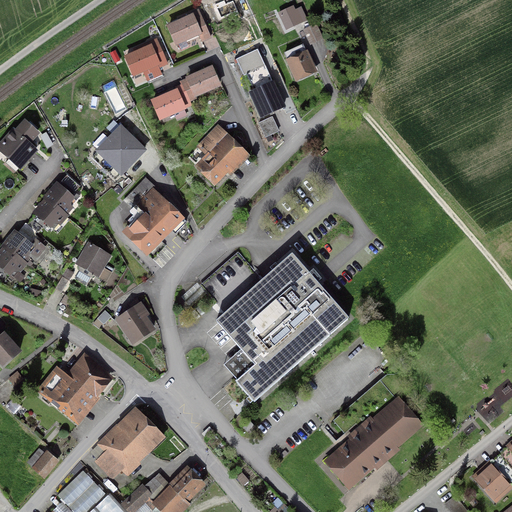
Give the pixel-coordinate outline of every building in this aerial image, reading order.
[(233,1),(217,8),(221,18),(237,11),(233,1)] [(281,11),(288,27),(300,22),(293,6),(281,11)] [(192,19),(169,29),(175,46),(199,37),(192,19)] [(323,40),(317,24),(304,30),(310,46),(323,40)] [(304,46),(285,55),(296,79),(315,71),(304,46)] [(150,50),(127,60),(134,77),(157,67),(150,50)] [(257,50),(237,60),(244,75),(264,66),(257,50)] [(212,72),(188,81),(195,98),(219,89),(212,72)] [(273,84),(250,94),(260,117),(283,107),(273,84)] [(177,94),(153,104),(160,121),(183,111),(177,94)] [(272,117),(259,123),(266,138),(279,132),(272,117)] [(25,125),(0,150),(0,151),(20,171),(37,154),(28,145),(37,136),(25,125)] [(210,160),(201,169),(215,182),(245,152),(218,126),(198,147),(210,160)] [(146,151),(120,127),(95,153),(121,178),(146,151)] [(76,200),(58,185),(47,198),(64,213),(76,200)] [(152,187),(138,202),(145,209),(124,231),(146,252),(182,216),(152,187)] [(64,213),(47,198),(36,211),(53,226),(64,213)] [(15,232),(5,246),(22,258),(33,244),(15,232)] [(5,246),(0,253),(0,264),(12,273),(22,258),(5,246)] [(89,248),(77,269),(98,280),(110,259),(89,248)] [(200,286),(229,318),(266,285),(237,253),(200,286)] [(243,355),(227,369),(242,385),(238,388),(256,408),(351,324),(294,260),(266,285),(229,318),(218,327),(243,355)] [(62,291),(69,279),(63,275),(55,287),(62,291)] [(112,314),(105,308),(94,322),(101,327),(112,314)] [(120,323),(135,345),(154,333),(139,311),(120,323)] [(0,359),(5,366),(21,353),(4,333),(0,336),(0,359)] [(86,363),(74,377),(96,396),(108,382),(86,363)] [(74,421),(96,396),(74,377),(70,381),(58,370),(40,392),(74,421)] [(425,429),(400,400),(326,464),(351,493),(425,429)] [(135,415),(97,452),(104,460),(99,465),(112,478),(118,473),(124,479),(162,442),(135,415)] [(511,447),(501,457),(511,470),(511,447)] [(44,476),(58,461),(47,451),(33,466),(44,476)] [(511,489),(511,470),(501,457),(475,480),(496,504),(511,489)] [(185,501),(202,485),(188,470),(171,487),(185,501)] [(126,511),(109,494),(107,497),(83,471),(57,496),(63,502),(51,511),(126,511)] [(134,511),(153,494),(144,485),(125,502),(134,511)] [(163,511),(173,511),(185,501),(171,487),(154,503),(163,511)] [(468,511),(456,496),(446,503),(452,511),(468,511)]
